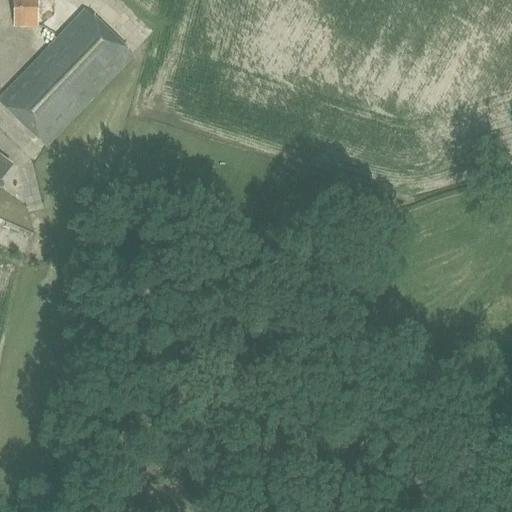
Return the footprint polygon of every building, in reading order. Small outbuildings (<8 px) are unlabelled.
[(13,0),(14,28),(38,28),(37,0),(13,0)] [(132,57),(85,12),(0,101),(0,103),(46,147),(132,57)] [(0,186),(21,152),(0,139),(0,186)] [(0,205),(0,241),(31,252),(42,220),(0,205)] [(400,413),(386,396),(360,417),(354,409),(339,421),(360,446),(400,413)]
